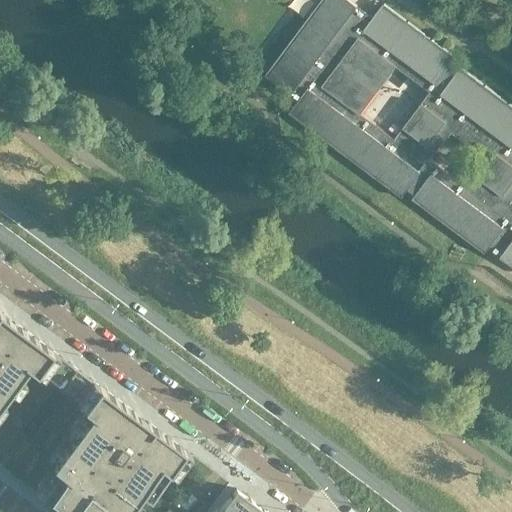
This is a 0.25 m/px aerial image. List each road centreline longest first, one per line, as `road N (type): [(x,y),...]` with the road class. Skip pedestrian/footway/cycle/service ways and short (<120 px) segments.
road 1 (secondary): [(410,511),(0,205)]
road 2 (secondary): [(0,230),(273,435),(352,511)]
road 3 (residential): [(0,270),(334,511)]
